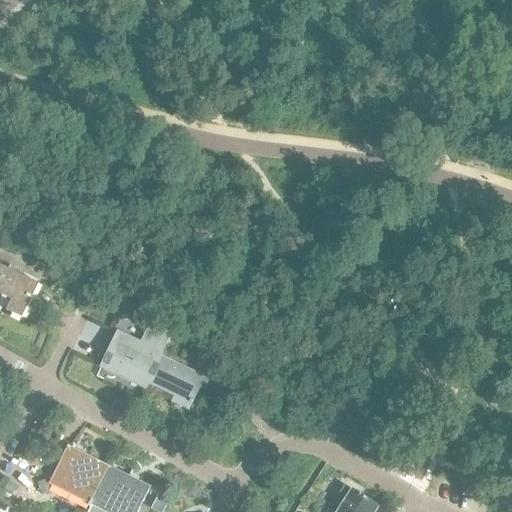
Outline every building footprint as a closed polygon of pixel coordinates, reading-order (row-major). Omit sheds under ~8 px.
[(0,265),(0,294),(2,296),(1,298),(5,300),(6,298),(11,300),(6,311),(22,319),(39,285),(0,265)] [(157,363),(162,352),(150,347),(145,357),(114,342),(102,367),(144,388),(148,383),(157,363)] [(158,363),(157,363),(148,383),(175,396),(172,402),(188,410),(198,389),(205,392),(211,379),(198,373),(197,376),(160,358),(158,363)] [(51,484),(90,504),(108,469),(69,449),(51,484)] [(137,511),(149,489),(108,469),(90,504),(106,511),(137,511)] [(345,498),(336,511),(376,511),(379,508),(344,485),(339,494),(345,498)] [(323,501),(308,492),(305,496),(321,505),(323,501)]
